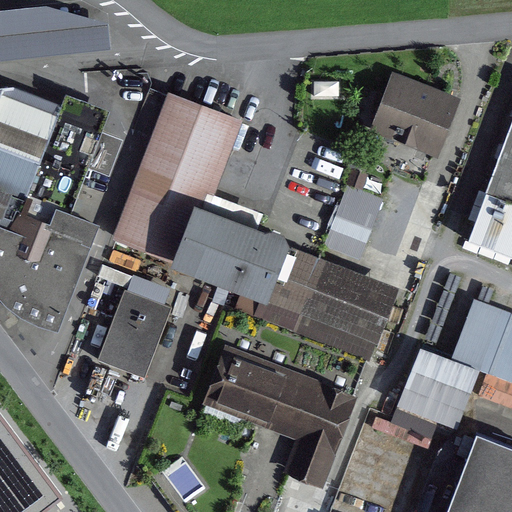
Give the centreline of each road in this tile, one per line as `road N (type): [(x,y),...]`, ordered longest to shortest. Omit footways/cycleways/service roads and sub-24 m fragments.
road 1 (unclassified): [(132,0),(177,32),(227,47),(511,24)]
road 2 (unclassified): [(0,340),(127,511)]
road 3 (unknown): [(0,57),(177,32)]
